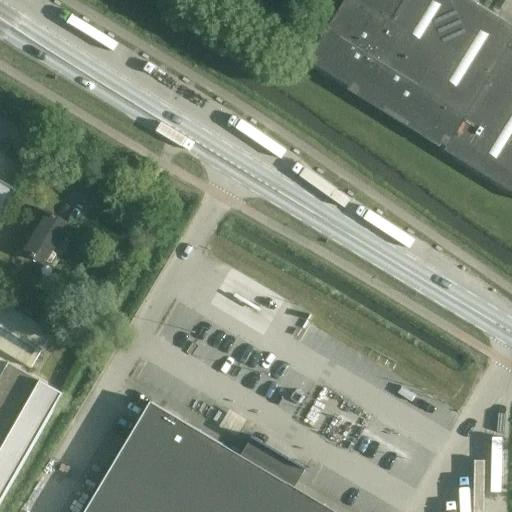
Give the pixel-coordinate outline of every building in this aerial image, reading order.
[(446,151),(511,192),(511,26),(470,0),(346,0),(309,61),(448,147),(446,151)] [(0,183),(0,215),(14,192),(0,183)] [(49,213),(49,214),(40,209),(35,217),(44,222),(26,252),(45,264),(46,263),(51,264),(56,256),(52,252),(69,225),(49,213)] [(0,301),(0,349),(32,369),(53,333),(0,301)] [(0,503),(63,394),(0,357),(0,503)] [(243,457),(152,403),(87,511),(335,511),(295,488),(305,470),(253,439),(243,457)]
